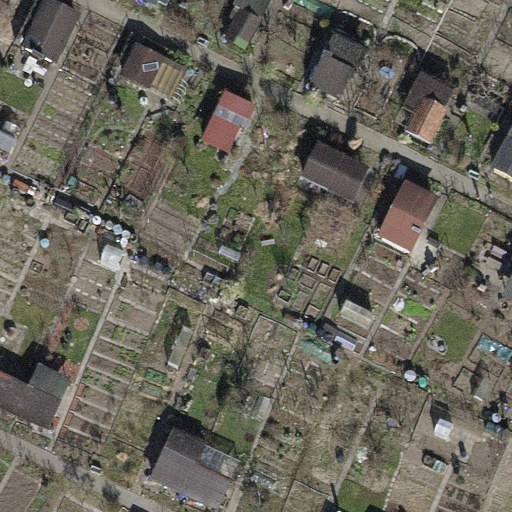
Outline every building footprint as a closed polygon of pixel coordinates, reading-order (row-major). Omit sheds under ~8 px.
[(138,18),(104,0),(96,0),(82,28),(121,49),(138,18)] [(315,0),(279,0),(275,7),(304,22),(315,0)] [(414,66),(373,45),(358,73),(399,95),(414,66)] [(454,87),(443,110),(469,123),(480,101),(454,87)] [(370,138),(362,152),(392,170),(401,156),(370,138)] [(438,188),(430,205),(458,219),(466,203),(438,188)] [(106,393),(47,368),(36,393),(96,418),(106,393)] [(221,511),(244,462),(172,430),(149,481),(218,511),(221,511)]
